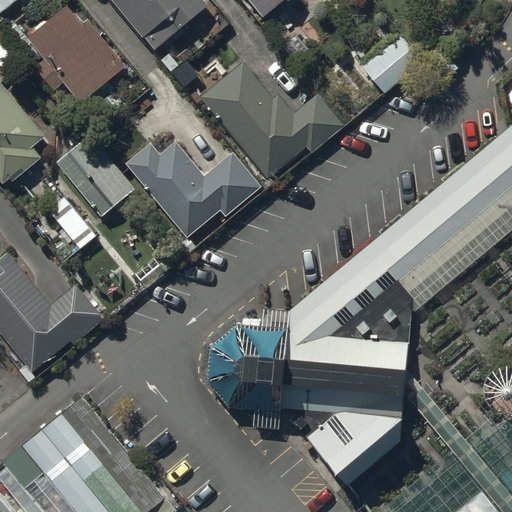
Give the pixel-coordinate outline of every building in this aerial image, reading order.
[(0,0),(0,12),(14,0),(0,0)] [(205,0),(113,0),(154,49),(209,4),(205,0)] [(249,0),(262,15),(280,0),(249,0)] [(80,101),(125,64),(88,20),(83,25),(65,4),(26,36),(45,58),(35,66),(53,89),(63,80),(80,101)] [(404,29),(361,64),(384,92),(427,56),(404,29)] [(242,61),(201,95),(268,176),(305,145),(312,153),(345,126),(317,93),(294,112),(277,92),(272,97),(242,61)] [(0,179),(3,182),(10,176),(13,179),(42,156),(32,145),(46,134),(0,76),(0,179)] [(511,124),(511,126),(289,311),(288,327),(275,326),(237,323),(210,346),(207,379),(229,406),(267,409),(285,410),(347,483),(399,438),(403,392),(406,366),(411,313),(511,227),(511,124)] [(91,132),(56,160),(100,215),(135,187),(91,132)] [(150,141),(125,162),(186,236),(219,209),(225,217),(263,186),(234,150),(204,174),(176,141),(160,154),(150,141)] [(63,196),(48,209),(80,247),(96,234),(63,196)] [(0,331),(24,362),(17,368),(29,382),(66,352),(62,347),(71,340),(73,343),(104,318),(75,282),(50,303),(8,251),(0,257),(0,331)] [(508,511),(511,509),(511,495),(406,366),(403,392),(482,491),(499,511),(508,511)] [(189,511),(86,387),(0,457),(0,511),(189,511)] [(499,511),(482,491),(455,511),(499,511)]
